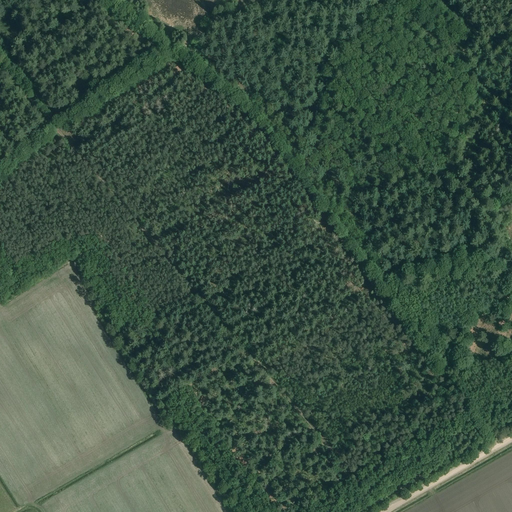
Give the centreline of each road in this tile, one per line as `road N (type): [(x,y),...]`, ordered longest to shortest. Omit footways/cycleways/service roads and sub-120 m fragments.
road 1 (track): [(384,511),(499,447),(263,121),(178,50)]
road 2 (track): [(193,287),(382,511)]
road 3 (track): [(57,128),(193,287)]
